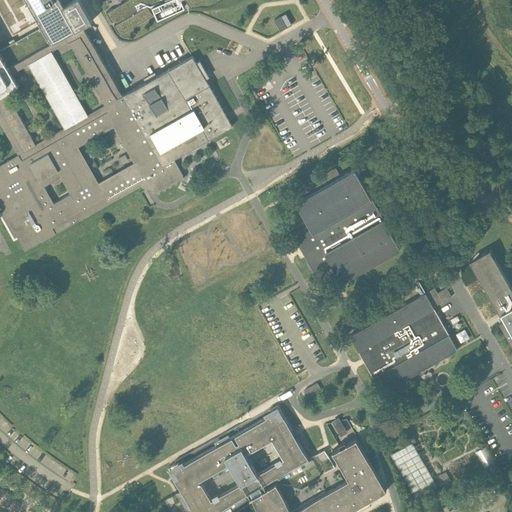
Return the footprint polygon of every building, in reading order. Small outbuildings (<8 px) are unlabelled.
[(0,121),(18,154),(0,164),(0,189),(2,193),(0,194),(0,202),(17,232),(15,233),(25,250),(55,234),(78,220),(142,184),(145,188),(150,186),(154,192),(158,194),(160,189),(164,190),(166,186),(170,187),(171,182),(176,183),(177,179),(182,180),(183,174),(175,159),(233,126),(206,78),(203,81),(193,64),(197,62),(193,55),(157,75),(146,82),(122,95),(84,26),(91,21),(79,0),(74,0),(64,6),(60,0),(26,0),(42,26),(0,50),(0,121)] [(187,0),(191,6),(201,0),(127,0),(106,12),(112,22),(115,20),(117,23),(114,25),(120,35),(153,16),(150,9),(153,8),(158,19),(185,7),(181,0),(187,0)] [(292,24),(286,13),(280,16),(287,27),(292,24)] [(280,16),(274,20),(281,31),(286,27),(280,16)] [(342,282),(401,249),(355,168),(296,201),(306,220),(290,229),(300,248),(304,245),(306,247),(307,249),(303,252),(315,274),(332,264),(342,282)] [(511,288),(490,249),(481,254),(470,260),(503,320),(500,322),(511,342),(511,288)] [(426,293),(433,305),(440,301),(433,289),(426,293)] [(445,289),(436,294),(440,301),(449,296),(445,289)] [(458,350),(433,305),(426,293),(350,335),(382,392),(458,350)] [(454,323),(460,319),(458,315),(451,319),(454,323)] [(463,341),(471,337),(467,329),(459,333),(463,341)] [(310,396),(323,389),(319,382),(307,389),(310,396)] [(281,484),(328,457),(324,450),(309,460),(295,436),(294,434),(284,416),(280,419),(276,411),(174,469),(178,476),(174,478),(182,492),(186,499),(193,511),(215,511),(242,497),(246,495),(249,493),(260,511),(347,511),(386,490),(356,437),(332,451),(348,480),(326,492),(325,491),(291,510),(275,483),(265,488),(264,485),(277,477),(278,477),(281,484)] [(335,420),(341,435),(348,433),(342,417),(335,420)] [(416,499),(437,487),(412,442),(391,454),(416,499)] [(489,446),(478,451),(486,467),(496,462),(489,446)] [(441,486),(448,482),(443,474),(436,478),(441,486)]
